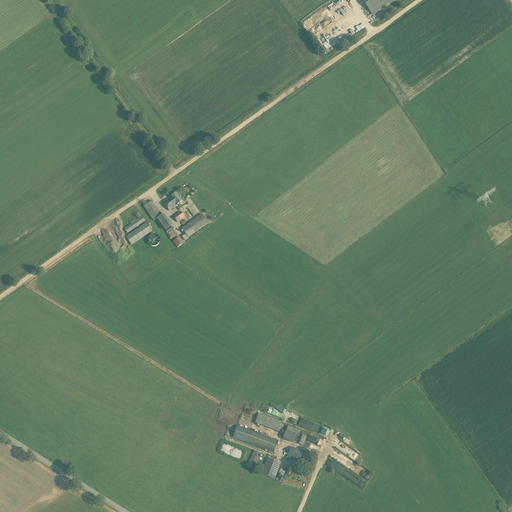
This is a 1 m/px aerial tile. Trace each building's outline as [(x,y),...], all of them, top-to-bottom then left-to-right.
[(362,0),(372,15),(393,0),(362,0)] [(345,37),(357,29),(354,25),(343,33),(345,37)] [(330,40),(332,45),(345,39),(343,34),(330,40)] [(182,201),(176,193),(163,202),(169,211),(182,201)] [(162,215),(152,201),(144,207),(153,220),(156,218),(165,231),(172,226),(164,213),(162,215)] [(184,217),(180,211),(173,216),(177,222),(184,217)] [(208,223),(201,214),(181,229),(185,234),(182,237),(185,241),(188,238),(208,223)] [(145,221),(142,216),(137,219),(136,218),(130,222),(131,224),(123,229),(126,233),(145,221)] [(152,231),(146,223),(126,237),(131,245),(152,231)] [(177,236),(173,227),(166,231),(170,239),(177,236)] [(147,245),(158,246),(158,235),(147,235),(147,245)] [(183,244),(178,237),(173,241),(177,248),(183,244)] [(282,422),(259,413),(255,423),(278,432),(282,422)] [(233,437),(274,453),(278,441),(237,425),(233,437)] [(300,430),(288,426),(282,439),(293,443),(293,442),(303,445),(307,437),(299,434),(299,435),(298,435),(300,430)] [(304,447),(316,450),(317,445),(305,442),(304,447)] [(291,447),(288,457),(307,464),(310,454),(291,447)] [(261,454),(254,451),(248,466),(255,469),(261,454)] [(335,460),(349,467),(352,461),(338,454),(335,460)] [(281,463),(268,458),(262,474),(275,479),(281,463)]
